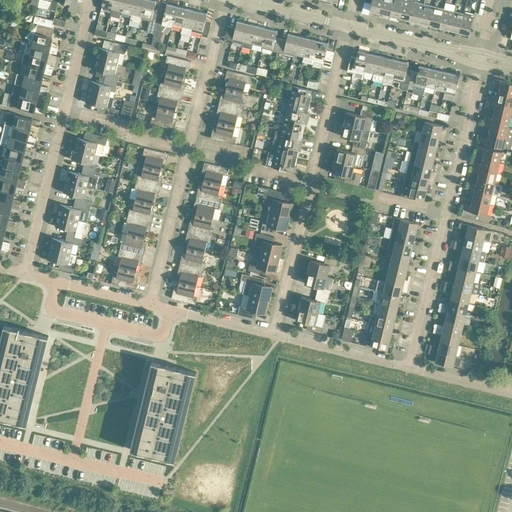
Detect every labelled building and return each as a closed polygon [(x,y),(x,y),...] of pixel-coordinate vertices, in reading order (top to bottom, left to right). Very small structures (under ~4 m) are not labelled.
[(48,9),(55,11),(57,0),(38,0),(37,6),(38,0),(42,0),(50,2),(48,9)] [(103,0),(101,9),(111,12),(113,0),(103,0)] [(111,12),(110,16),(120,18),(121,12),(124,0),(113,0),(111,12)] [(124,0),(121,12),(131,15),(134,0),(124,0)] [(140,23),(141,19),(145,0),(134,0),(131,15),(130,20),(140,23)] [(151,0),(145,0),(141,19),(149,21),(146,32),(154,34),(155,29),(160,7),(155,6),(156,1),(151,0)] [(380,13),(383,0),(364,0),(364,2),(371,3),(370,10),(369,14),(370,10),(380,13)] [(383,0),(380,13),(390,15),(393,0),(383,0)] [(400,17),(404,0),(393,0),(390,15),(400,17)] [(410,20),(414,2),(414,0),(404,0),(400,17),(410,20)] [(162,1),(160,7),(155,29),(162,31),(166,26),(172,26),(177,6),(167,4),(167,5),(162,4),(162,2),(162,1)] [(419,22),(420,22),(424,4),(414,2),(410,20),(414,21),(413,23),(414,24),(418,25),(419,24),(419,22)] [(420,22),(430,25),(434,6),(424,4),(420,22)] [(173,25),(183,27),(187,9),(177,6),(172,26),(173,27),(173,25)] [(430,25),(439,27),(444,9),(434,6),(430,25)] [(192,31),(197,11),(187,9),(183,27),(181,33),(191,36),(192,31)] [(444,9),(439,27),(449,30),(454,11),(444,9)] [(207,13),(197,11),(192,31),(208,35),(211,22),(205,20),(208,10),(207,13)] [(463,14),(454,11),(449,30),(459,32),(464,12),(463,14)] [(474,14),(464,12),(459,32),(469,34),(468,39),(474,14)] [(46,17),(36,15),(34,22),(45,24),(46,17)] [(52,24),(64,27),(65,21),(53,18),(52,24)] [(224,39),(242,44),(247,23),(237,21),(235,28),(228,26),(224,39)] [(49,44),(53,27),(37,23),(36,24),(24,37),(28,41),(27,43),(57,50),(58,46),(49,44)] [(242,44),(242,46),(252,49),(253,44),(257,26),(247,23),(242,44)] [(262,48),(267,28),(257,26),(253,44),(262,46),(262,48)] [(262,48),(278,52),(281,39),(276,37),(277,31),(267,28),(262,48)] [(96,29),(95,34),(106,37),(108,31),(96,29)] [(286,40),(281,39),(278,52),(293,56),(298,36),(288,33),(286,40)] [(116,34),(115,39),(125,42),(126,36),(116,34)] [(294,54),(304,57),(308,38),(298,36),(293,56),(294,56),(294,54)] [(313,61),(318,41),(308,38),(304,57),(303,61),(313,64),(313,61)] [(330,68),(334,52),(327,50),(328,43),(329,39),(328,43),(318,41),(313,61),(323,63),(322,66),(323,66),(330,68)] [(56,54),(57,50),(27,43),(26,42),(24,53),(46,58),(47,52),(56,54)] [(141,49),(150,51),(151,45),(142,43),(141,46),(141,49)] [(99,47),(96,58),(117,63),(120,52),(124,54),(126,48),(119,46),(113,45),(112,51),(102,48),(99,47)] [(160,47),(151,45),(150,51),(159,53),(160,50),(160,47)] [(167,49),(166,52),(176,54),(177,48),(167,46),(167,49)] [(364,71),(368,53),(359,51),(360,47),(359,47),(358,50),(357,57),(351,56),(347,72),(353,73),(352,77),(362,79),(364,71)] [(187,51),(177,48),(176,54),(186,57),(187,51)] [(21,63),(27,65),(52,71),(53,67),(44,65),(46,58),(24,53),(23,53),(21,63)] [(372,73),(374,74),(378,55),(368,53),(364,71),(372,73)] [(189,72),(191,61),(167,55),(165,62),(169,63),(166,73),(183,77),(185,71),(189,72)] [(372,80),(382,82),(388,58),(378,55),(374,74),(372,80)] [(115,74),(117,63),(96,58),(94,69),(101,71),(100,77),(117,81),(119,75),(115,74)] [(388,58),(382,82),(392,85),(393,81),(398,60),(388,58)] [(407,91),(408,88),(412,71),(407,70),(409,62),(408,62),(408,63),(398,60),(393,81),(400,82),(398,87),(400,89),(407,91)] [(236,69),(246,71),(247,66),(237,63),(236,69)] [(412,71),(408,88),(413,90),(413,93),(423,96),(425,88),(424,88),(429,68),(420,66),(420,64),(419,64),(418,72),(412,71)] [(27,65),(24,75),(41,79),(42,73),(51,75),(52,71),(27,65)] [(247,66),(246,71),(256,74),(257,68),(247,66)] [(425,86),(435,89),(439,70),(429,68),(424,88),(425,88),(425,86)] [(228,81),(226,88),(244,92),(246,82),(248,83),(249,83),(251,76),(227,70),(224,81),(228,81)] [(444,93),(449,73),(439,70),(435,89),(444,91),(444,93)] [(444,93),(454,96),(460,71),(459,75),(449,73),(444,93)] [(39,86),(41,79),(24,75),(16,73),(13,84),(47,92),(48,88),(39,86)] [(182,84),(183,77),(166,73),(164,83),(160,83),(159,89),(183,95),(185,85),(182,84)] [(115,92),(116,85),(121,86),(122,82),(117,81),(100,77),(98,83),(91,81),(88,91),(109,97),(110,91),(115,92)] [(308,79),(307,86),(317,89),(319,82),(308,79)] [(511,82),(495,79),(494,84),(500,85),(499,91),(511,94),(511,82)] [(13,84),(11,94),(35,100),(37,94),(46,96),(47,92),(13,84)] [(313,98),(314,91),(292,86),(289,99),(309,104),(311,97),(313,98)] [(221,94),(219,104),(243,110),(245,103),(241,102),(244,92),(226,88),(225,95),(221,94)] [(161,97),(158,107),(175,111),(177,105),(180,106),(183,95),(159,89),(157,96),(161,97)] [(98,105),(97,111),(117,117),(119,110),(107,107),(109,97),(88,91),(85,102),(98,105)] [(491,95),(490,100),(511,105),(511,94),(499,91),(497,97),(491,95)] [(130,93),(127,99),(132,102),(135,97),(130,93)] [(16,108),(16,107),(41,113),(42,109),(34,107),(35,100),(11,94),(10,96),(9,96),(7,106),(16,108)] [(289,99),(285,113),(308,118),(309,112),(307,112),(309,104),(289,99)] [(511,116),(511,110),(511,105),(490,100),(489,105),(495,106),(494,112),(511,116)] [(124,101),(120,117),(130,120),(131,119),(134,103),(124,101)] [(220,115),(218,120),(218,122),(235,126),(237,120),(238,116),(241,117),(243,110),(219,104),(216,114),(220,115)] [(403,110),(418,114),(420,108),(404,104),(403,110)] [(347,112),(344,120),(344,124),(363,128),(365,120),(366,117),(372,118),(374,112),(368,110),(369,106),(363,105),(362,109),(360,115),(347,112)] [(173,118),(175,111),(158,107),(156,117),(152,116),(151,120),(150,123),(174,129),(177,120),(177,119),(173,118)] [(38,125),(39,121),(15,115),(15,114),(7,112),(5,120),(4,124),(28,129),(30,123),(38,125)] [(437,118),(448,121),(450,115),(438,112),(437,118)] [(485,121),(508,127),(510,120),(511,116),(494,112),(492,118),(486,116),(485,120),(485,121)] [(282,126),(303,131),(304,124),(306,125),(307,120),(308,118),(285,113),(283,120),(282,126)] [(425,121),(423,132),(440,136),(441,129),(444,130),(445,126),(425,121)] [(511,127),(508,127),(485,121),(483,126),(490,127),(489,133),(511,138),(511,127)] [(210,138),(234,144),(236,137),(233,136),(235,126),(218,122),(216,128),(213,128),(210,138)] [(1,134),(9,136),(34,142),(35,138),(27,136),(28,129),(4,124),(1,134)] [(353,145),(365,148),(367,142),(368,142),(371,130),(363,128),(344,124),(341,136),(354,139),(353,145)] [(276,131),(274,138),(279,140),(301,145),(303,139),(301,138),(303,131),(282,126),(279,125),(277,131),(276,131)] [(102,155),(104,145),(106,145),(108,138),(85,132),(85,133),(86,133),(84,139),(77,138),(74,148),(95,153),(102,155)] [(438,143),(440,136),(423,132),(420,142),(440,147),(441,144),(438,143)] [(481,137),(479,142),(508,149),(510,150),(511,140),(511,138),(489,133),(487,139),(481,137)] [(1,134),(0,139),(0,144),(23,150),(25,144),(33,146),(34,142),(9,136),(1,134)] [(274,138),(270,152),(276,153),(296,158),(298,151),(300,151),(301,145),(279,140),(274,138)] [(414,141),(412,151),(435,157),(436,150),(439,151),(440,147),(420,142),(414,141)] [(0,144),(0,156),(29,163),(30,159),(22,157),(23,150),(0,144)] [(338,148),(335,160),(354,165),(361,167),(363,155),(365,148),(353,145),(351,152),(338,148)] [(500,162),(502,151),(479,145),(477,150),(484,152),(482,158),(500,162)] [(74,148),(71,159),(84,162),(83,168),(95,171),(96,167),(97,165),(92,164),(95,153),(74,148)] [(168,154),(144,148),(143,155),(146,156),(144,166),(161,170),(162,163),(166,164),(168,154)] [(377,151),(375,158),(382,160),(384,153),(377,151)] [(435,157),(412,151),(409,162),(435,168),(436,165),(433,164),(435,157)] [(276,153),(272,167),(295,172),(296,166),(294,165),(296,158),(276,153)] [(29,163),(0,156),(0,167),(18,172),(20,165),(28,167),(29,163)] [(474,162),(473,167),(497,173),(500,162),(482,158),(481,164),(474,162)] [(345,176),(344,182),(359,186),(362,174),(353,172),(354,165),(335,160),(332,172),(345,176)] [(205,174),(204,180),(221,184),(223,174),(227,175),(229,168),(204,162),(202,173),(205,174)] [(435,168),(409,162),(406,172),(429,178),(431,171),(434,172),(435,168)] [(159,177),(161,170),(144,166),(141,176),(138,175),(136,182),(160,188),(163,177),(159,177)] [(0,167),(0,178),(24,184),(25,180),(17,178),(18,172),(0,167)] [(494,183),(497,173),(473,167),(472,171),(479,173),(477,179),(494,183)] [(69,171),(66,182),(87,187),(96,189),(99,176),(94,175),(95,171),(83,168),(82,174),(69,171)] [(404,183),(410,184),(430,189),(431,186),(428,185),(429,178),(406,172),(404,183)] [(0,178),(0,189),(13,193),(14,186),(23,188),(24,184),(0,178)] [(468,188),(492,194),(500,196),(503,185),(494,183),(477,179),(476,185),(469,183),(468,188)] [(199,186),(196,196),(220,202),(222,196),(218,195),(221,184),(204,180),(202,187),(199,186)] [(234,181),(233,187),(241,189),(242,183),(234,181)] [(84,197),(87,187),(66,182),(63,193),(76,196),(75,202),(87,205),(91,206),(92,199),(84,197)] [(138,189),(136,199),(153,204),(154,197),(158,198),(160,188),(136,182),(134,189),(138,189)] [(430,189),(410,184),(404,183),(401,196),(407,197),(408,195),(424,199),(426,192),(429,193),(430,189)] [(106,184),(105,191),(113,193),(114,186),(106,184)] [(257,190),(256,195),(264,197),(266,189),(257,187),(258,187),(257,190)] [(489,204),(492,194),(468,188),(467,192),(474,194),(472,200),(489,204)] [(0,200),(19,205),(20,201),(11,199),(13,193),(0,189),(0,200)] [(264,197),(267,198),(266,203),(272,205),(271,212),(289,216),(293,203),(292,202),(292,203),(285,202),(282,201),(284,193),(286,193),(266,189),(264,197)] [(197,208),(196,214),(213,218),(215,208),(219,209),(220,202),(196,196),(194,207),(197,208)] [(151,210),(153,204),(136,199),(133,210),(130,209),(128,216),(152,221),(154,211),(151,210)] [(0,200),(0,211),(8,213),(9,207),(18,209),(19,205),(0,200)] [(461,217),(468,218),(489,223),(491,216),(487,215),(489,204),(472,200),(471,206),(464,204),(461,217)] [(60,204),(58,215),(79,220),(81,210),(86,211),(87,205),(75,202),(73,208),(60,204)] [(0,222),(14,226),(15,222),(6,220),(8,213),(0,211),(0,222)] [(286,230),(289,216),(271,212),(268,224),(265,223),(263,223),(261,229),(276,233),(274,232),(276,227),(285,229),(285,230),(286,230)] [(370,222),(374,223),(376,224),(379,213),(373,212),(370,222)] [(190,220),(188,230),(212,236),(214,229),(210,228),(213,218),(196,214),(194,221),(190,220)] [(79,220),(58,215),(55,226),(68,229),(67,235),(79,238),(80,232),(76,231),(79,220)] [(130,223),(127,233),(144,238),(146,231),(149,232),(152,221),(128,216),(126,222),(130,223)] [(418,223),(395,217),(393,228),(399,229),(419,234),(420,231),(417,230),(418,223)] [(504,220),(502,226),(509,228),(511,221),(504,220)] [(0,222),(0,233),(3,234),(4,228),(13,230),(14,226),(0,222)] [(494,231),(487,229),(460,223),(459,227),(465,229),(465,228),(468,229),(466,235),(484,240),(491,242),(494,231)] [(419,234),(399,229),(393,228),(390,238),(413,244),(415,237),(418,238),(419,234)] [(189,241),(187,248),(204,252),(207,242),(210,243),(212,236),(188,230),(185,241),(189,241)] [(246,230),(244,238),(253,240),(255,232),(246,230)] [(261,254),(279,258),(282,244),(282,245),(272,243),(273,237),(256,232),(255,239),(256,239),(257,240),(256,245),(262,247),(261,254)] [(0,244),(9,247),(10,243),(1,241),(3,234),(0,233),(0,244)] [(143,244),(144,238),(127,233),(125,243),(121,243),(120,250),(144,255),(146,245),(143,244)] [(83,239),(79,238),(67,235),(65,241),(52,238),(50,249),(71,254),(73,243),(81,245),(83,239)] [(466,235),(465,242),(464,242),(461,241),(462,241),(456,239),(455,244),(481,250),(484,240),(466,235)] [(390,238),(388,249),(393,250),(414,255),(415,252),(411,251),(413,244),(390,238)] [(461,256),(479,261),(485,262),(487,252),(481,250),(455,244),(453,248),(459,250),(460,249),(463,250),(462,250),(461,256)] [(503,245),(500,255),(509,257),(511,247),(510,246),(503,245)] [(182,254),(180,264),(204,270),(205,263),(202,262),(204,252),(187,248),(186,255),(182,254)] [(77,255),(71,254),(50,249),(47,259),(60,263),(58,269),(73,272),(77,255)] [(121,257),(119,267),(136,272),(138,265),(141,266),(144,255),(120,250),(118,256),(121,257)] [(413,259),(414,255),(393,250),(391,261),(408,265),(410,258),(413,259)] [(276,272),(279,258),(261,254),(258,266),(254,265),(250,264),(248,271),(266,275),(264,274),(266,268),(275,271),(275,272),(276,272)] [(461,256),(459,263),(456,262),(450,260),(449,265),(476,271),(479,261),(461,256)] [(310,260),(307,272),(327,276),(330,265),(336,266),(338,260),(326,257),(324,263),(310,260)] [(391,261),(388,271),(409,276),(409,273),(406,272),(408,265),(391,261)] [(181,275),(179,282),(196,286),(199,276),(202,277),(204,270),(180,264),(177,274),(181,275)] [(448,269),(454,271),(454,270),(457,271),(456,277),(474,282),(476,271),(449,265),(448,269)] [(134,278),(136,272),(119,267),(117,277),(113,276),(111,284),(135,289),(138,279),(134,278)] [(408,280),(409,276),(388,271),(386,282),(403,286),(404,279),(408,280)] [(327,276),(307,272),(305,284),(318,287),(317,293),(329,296),(332,285),(325,283),(327,276)] [(243,293),(250,295),(269,300),(272,286),(271,287),(261,285),(263,279),(263,278),(242,274),(241,280),(244,281),(246,281),(243,293)] [(471,292),(474,282),(456,277),(454,284),(451,283),(445,281),(444,286),(471,292)] [(378,291),(403,297),(404,294),(401,293),(403,286),(386,282),(377,280),(375,290),(378,291)] [(171,298),(195,304),(197,297),(194,296),(196,286),(179,282),(177,288),(174,288),(171,298)] [(217,283),(211,286),(215,291),(220,287),(217,283)] [(355,285),(352,296),(358,297),(361,287),(359,286),(355,285)] [(443,290),(449,292),(449,291),(452,292),(451,298),(469,303),(471,292),(444,286),(443,290)] [(376,302),(381,303),(398,307),(399,300),(403,301),(403,297),(378,291),(375,301),(376,302)] [(301,296),(299,308),(318,313),(321,301),(327,303),(329,296),(317,293),(315,299),(301,296)] [(266,314),(269,300),(250,295),(247,307),(239,306),(237,314),(255,318),(253,318),(255,310),(265,313),(266,314)] [(352,296),(350,306),(354,307),(355,308),(358,297),(352,296)] [(466,313),(469,303),(451,298),(449,305),(446,304),(440,302),(439,307),(466,313)] [(398,307),(381,303),(376,302),(373,312),(398,318),(399,315),(396,314),(398,307)] [(438,311),(444,313),(444,312),(447,313),(445,319),(463,324),(466,313),(439,307),(438,311)] [(325,315),(318,313),(299,308),(296,320),(308,323),(306,329),(321,333),(325,315)] [(369,322),(376,324),(393,328),(394,321),(397,322),(398,318),(373,312),(372,312),(369,322)] [(463,324),(445,319),(444,326),(441,325),(435,323),(434,328),(461,334),(463,324)] [(391,335),(393,328),(376,324),(373,334),(393,339),(394,336),(391,335)] [(4,325),(0,341),(0,417),(27,424),(49,336),(4,325)] [(190,327),(189,341),(201,343),(203,329),(190,327)] [(353,331),(348,329),(348,328),(344,327),(341,340),(351,342),(353,331)] [(434,328),(433,332),(439,334),(439,333),(442,334),(440,340),(458,345),(461,334),(434,328)] [(203,344),(221,348),(224,334),(206,330),(203,344)] [(333,331),(332,337),(338,339),(340,332),(333,331)] [(392,343),(393,339),(373,334),(371,342),(367,341),(366,346),(371,347),(371,345),(387,349),(389,343),(392,343)] [(456,355),(458,345),(440,340),(439,347),(436,346),(430,344),(429,349),(456,355)] [(428,353),(434,355),(434,354),(437,355),(435,362),(453,366),(456,355),(429,349),(428,353)] [(152,361),(130,449),(175,460),(197,372),(152,361)]
